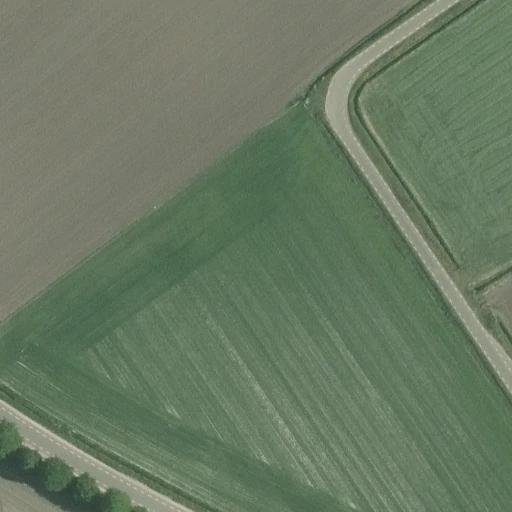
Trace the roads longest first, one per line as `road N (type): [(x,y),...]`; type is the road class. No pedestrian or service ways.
road 1 (unclassified): [(511,386),(336,131),(329,95),(343,69),(441,0)]
road 2 (tertiary): [(172,511),(0,417)]
